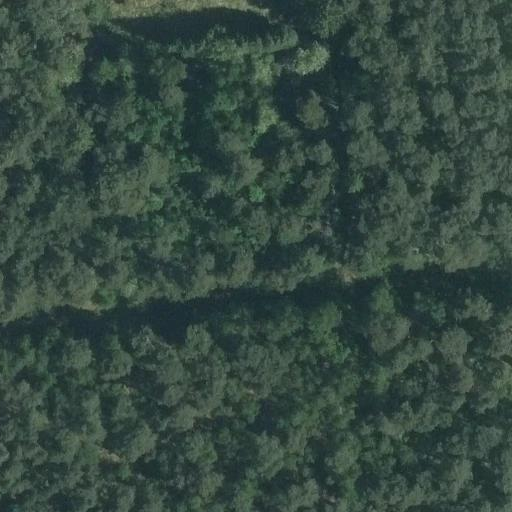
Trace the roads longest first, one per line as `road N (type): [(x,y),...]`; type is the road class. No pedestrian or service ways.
road 1 (track): [(352,304),(327,0)]
road 2 (track): [(352,304),(359,511)]
road 3 (track): [(511,288),(352,304)]
